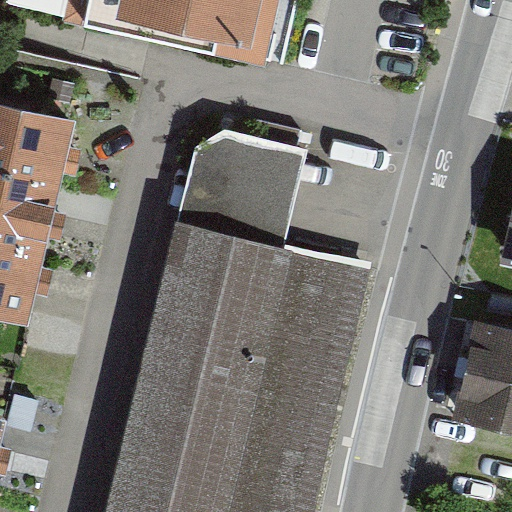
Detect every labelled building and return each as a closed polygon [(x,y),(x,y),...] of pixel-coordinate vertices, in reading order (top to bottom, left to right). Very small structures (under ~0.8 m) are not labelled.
[(2,0),(4,5),(290,60),(301,0),(2,0)] [(0,154),(62,168),(76,106),(0,89),(0,154)] [(319,511),(374,277),(282,256),(304,154),(222,134),(196,153),(106,511),(319,511)] [(62,168),(0,154),(0,233),(45,243),(62,168)] [(511,203),(501,251),(511,253),(511,203)] [(45,243),(0,233),(0,305),(30,312),(45,243)] [(511,316),(476,309),(454,410),(511,422),(511,316)]
